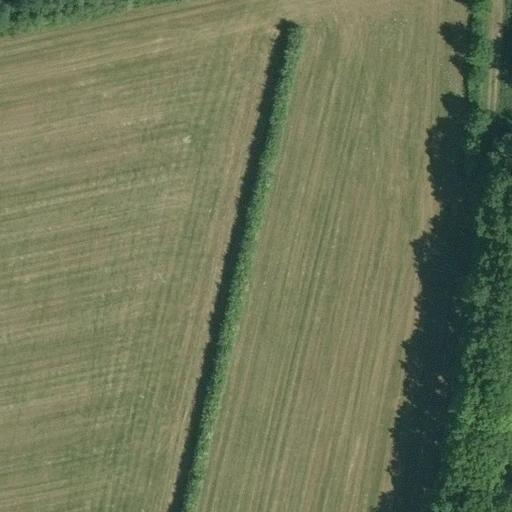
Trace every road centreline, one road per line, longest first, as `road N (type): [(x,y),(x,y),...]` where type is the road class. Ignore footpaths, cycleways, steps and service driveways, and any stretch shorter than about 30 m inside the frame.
road 1 (track): [(511,227),(457,511)]
road 2 (track): [(511,213),(491,189),(487,170),(491,0)]
